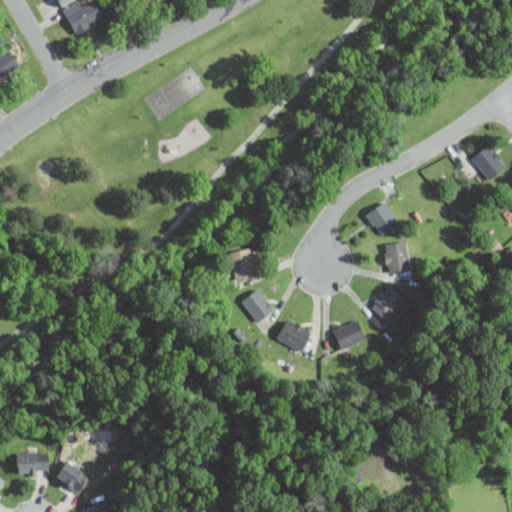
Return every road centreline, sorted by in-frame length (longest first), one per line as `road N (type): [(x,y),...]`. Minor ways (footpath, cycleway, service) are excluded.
road 1 (residential): [(321,266),(326,225),(346,198),(511,91)]
road 2 (residential): [(230,0),(103,67),(0,136)]
